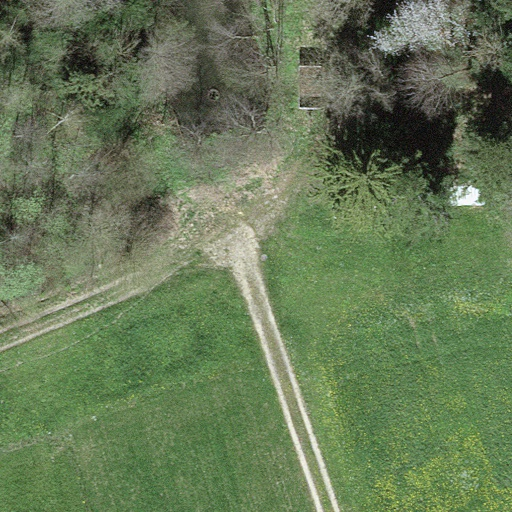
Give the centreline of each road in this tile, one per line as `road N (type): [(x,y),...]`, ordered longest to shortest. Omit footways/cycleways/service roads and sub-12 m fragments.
road 1 (track): [(330,511),(233,234)]
road 2 (track): [(0,329),(233,234)]
